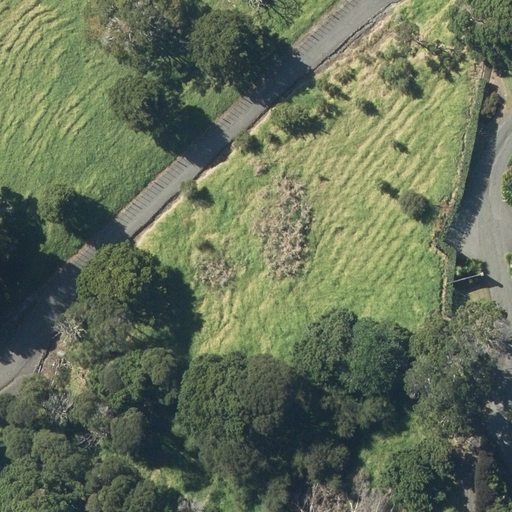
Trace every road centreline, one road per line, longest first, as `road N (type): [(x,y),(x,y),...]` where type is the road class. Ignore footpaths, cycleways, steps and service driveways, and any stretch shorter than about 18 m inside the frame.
road 1 (track): [(0,352),(382,0)]
road 2 (track): [(511,144),(489,196),(492,271),(478,455),(485,511)]
